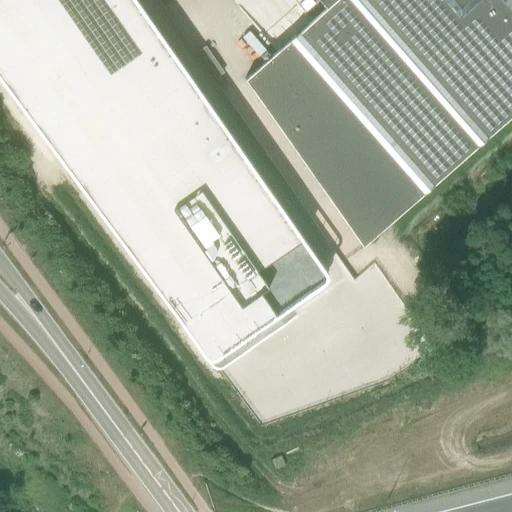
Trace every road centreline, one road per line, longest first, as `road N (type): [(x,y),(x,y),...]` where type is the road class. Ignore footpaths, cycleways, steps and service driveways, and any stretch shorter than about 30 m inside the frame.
road 1 (secondary): [(177,511),(29,312)]
road 2 (track): [(511,384),(297,500)]
